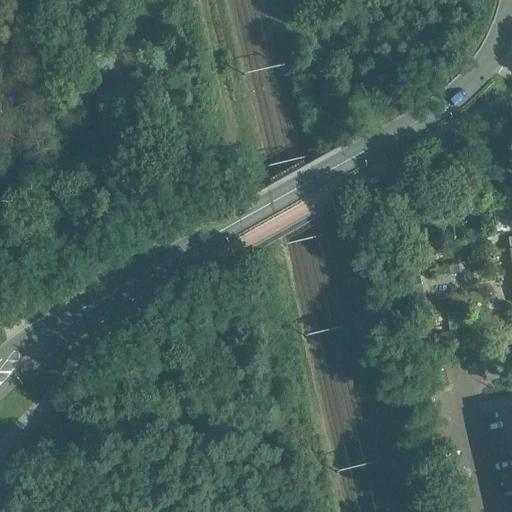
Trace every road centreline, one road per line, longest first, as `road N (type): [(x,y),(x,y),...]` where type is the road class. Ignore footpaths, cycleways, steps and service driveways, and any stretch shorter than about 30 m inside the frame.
road 1 (tertiary): [(239,221),(449,100),(498,47)]
road 2 (tertiary): [(239,221),(71,318),(0,375)]
road 3 (residential): [(494,511),(469,372),(511,367)]
